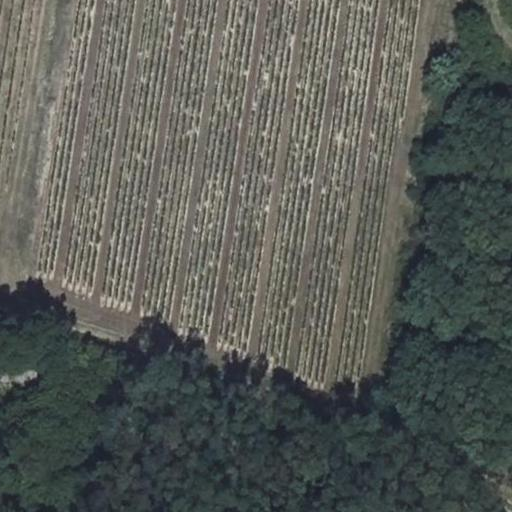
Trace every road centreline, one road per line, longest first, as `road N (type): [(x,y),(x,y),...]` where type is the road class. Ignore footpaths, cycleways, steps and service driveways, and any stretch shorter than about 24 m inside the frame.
road 1 (track): [(0,308),(511,501)]
road 2 (track): [(0,227),(41,0)]
